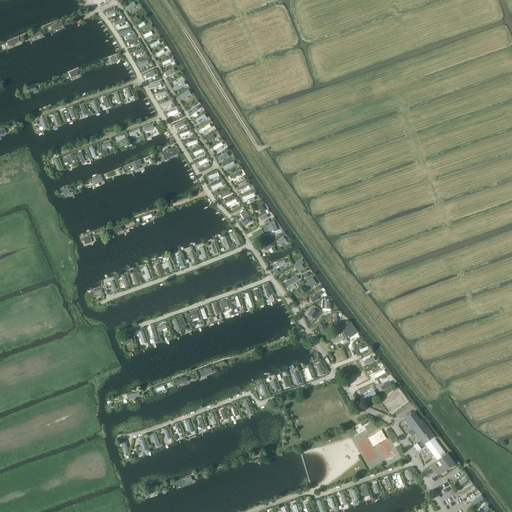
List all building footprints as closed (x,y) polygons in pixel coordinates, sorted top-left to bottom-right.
[(126,0),(123,3),(127,9),(131,6),(126,0)] [(48,30),(57,26),(55,21),(46,26),(48,30)] [(18,38),(7,42),(9,46),(20,41),(18,38)] [(118,54),(110,57),(111,62),(117,61),(117,60),(120,59),(118,54)] [(76,70),(69,72),(71,78),(79,75),(76,70)] [(37,87),(36,85),(28,87),(29,93),(37,91),(36,87),(37,87)] [(110,142),(102,144),(104,150),(107,149),(107,147),(110,146),(110,145),(111,145),(110,142)] [(161,152),(164,160),(175,155),(172,147),(168,149),(168,147),(165,148),(165,150),(161,152)] [(63,158),(65,163),(71,161),(71,162),(75,160),(73,154),(69,155),(69,156),(63,158)] [(141,160),(132,163),(135,170),(140,169),(139,166),(142,165),(141,160)] [(98,183),(98,184),(103,181),(101,176),(100,177),(99,176),(96,177),(97,178),(93,180),(94,182),(96,181),(98,183)] [(67,187),(61,189),(64,196),(70,193),(67,187)] [(264,220),(268,217),(262,204),(252,209),(254,212),(258,209),(261,214),(258,215),(260,219),(263,218),(264,220)] [(240,221),(244,226),(251,221),(248,217),(249,216),(245,209),(240,213),(244,218),(240,221)] [(270,223),(267,225),(269,232),(277,229),(274,222),(273,223),(272,221),(270,222),(270,223)] [(121,226),(110,230),(111,234),(123,230),(121,226)] [(86,246),(86,245),(85,244),(92,242),(90,236),(82,238),(84,246),(86,246)] [(277,242),(276,243),(277,244),(278,243),(281,246),(285,242),(287,244),(289,242),(282,236),(277,242)] [(262,246),(265,251),(273,246),(270,241),(269,242),(268,241),(262,246)] [(302,259),(294,264),(298,272),(304,268),(306,267),(305,265),(303,266),(302,264),(304,262),(302,259)] [(312,277),(305,283),(309,289),(317,284),(312,277)] [(322,290),(309,296),(313,302),(319,299),(317,297),(324,293),(322,290)] [(326,298),(323,298),(322,308),(331,309),(331,302),(326,301),(326,298)] [(227,300),(220,302),(221,305),(220,305),(221,307),(220,307),(221,308),(222,308),(222,309),(229,306),(227,300)] [(315,318),(316,316),(319,312),(317,310),(318,309),(315,307),(314,309),(311,307),(307,314),(311,316),(315,318)] [(197,310),(188,314),(190,320),(199,317),(197,310)] [(157,326),(159,331),(163,330),(162,329),(167,328),(165,323),(163,324),(157,326)] [(328,332),(325,323),(318,325),(321,334),(328,332)] [(122,340),(124,344),(133,341),(131,335),(126,337),(126,336),(121,337),(122,338),(120,338),(121,340),(122,340)] [(211,367),(200,371),(202,376),(213,371),(211,367)] [(414,411),(404,419),(412,430),(409,432),(412,436),(415,433),(420,440),(419,442),(423,447),(426,445),(437,460),(432,464),(440,475),(455,463),(447,453),(446,453),(435,439),(436,438),(434,436),(435,435),(422,418),(420,419),(414,411)]
